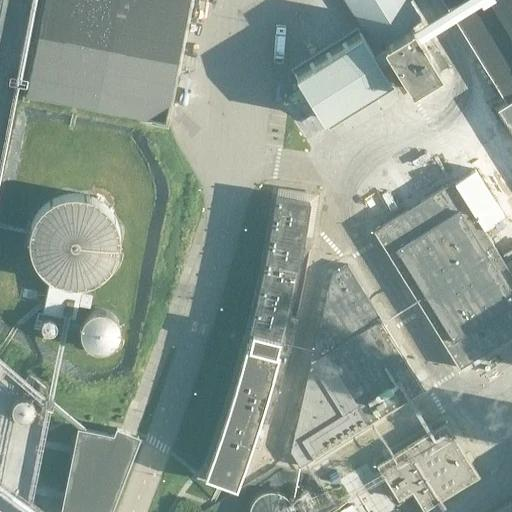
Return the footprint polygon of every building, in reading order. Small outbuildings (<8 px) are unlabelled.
[(165,123),(189,0),(45,0),(27,95),(165,123)] [(440,69),(412,25),(418,21),(405,0),(348,0),(367,29),(296,74),(323,118),(400,70),(411,87),(440,69)] [(511,511),(511,0),(450,0),(509,93),(511,96),(511,97),(495,108),(511,136),(511,501),(494,511),(511,511)] [(511,274),(483,227),(503,214),(475,169),(454,181),(453,180),(373,230),(459,367),(511,334),(511,274)] [(89,196),(86,195),(81,194),(77,194),(74,194),(71,194),(67,194),(64,195),(61,196),(56,197),(53,199),(50,201),(47,202),(44,205),(42,207),(39,209),(37,212),(35,215),(34,218),(32,221),(31,224),(30,227),(29,230),(29,232),(28,235),(28,239),(28,241),(28,244),(29,247),(29,251),(30,254),(31,257),(34,262),(36,266),(38,269),(41,271),(44,275),(50,279),(52,280),(55,281),(56,282),(58,282),(60,283),(63,284),(65,285),(66,285),(68,285),(69,285),(72,285),(81,285),(83,284),(88,283),(93,281),(96,280),(99,278),(102,276),(104,274),(108,270),(111,266),(113,263),(115,260),(116,257),(117,254),(118,251),(119,249),(119,246),(120,242),(120,237),(119,232),(118,229),(117,226),(117,224),(116,221),(113,216),(111,212),(108,209),(106,207),(102,204),(100,202),(97,200),(92,198),(89,196)] [(290,348),(297,318),(287,315),(292,293),(297,270),(305,225),(308,201),(276,197),(273,220),(269,242),(265,264),(260,286),(255,308),(250,331),(252,332),(248,344),(246,343),(241,366),(234,387),(228,409),(221,431),(213,452),(205,474),(236,486),(244,463),(252,441),(259,419),(272,375),(282,378),(290,348)] [(424,389),(381,319),(347,264),(331,274),(313,354),(316,359),(311,362),(314,367),(309,370),(290,450),(300,466),(313,458),(314,459),(369,424),(368,423),(424,389)] [(76,307),(81,285),(72,285),(69,285),(68,285),(66,285),(65,285),(63,284),(60,283),(58,282),(56,282),(55,281),(52,280),(50,279),(46,301),(76,307)] [(54,309),(52,308),(51,308),(50,308),(48,309),(46,310),(45,311),(44,312),(44,313),(43,313),(43,314),(43,315),(43,317),(43,318),(43,319),(44,320),(45,321),(46,323),(48,324),(50,324),(52,324),(54,324),(56,322),(57,322),(57,321),(58,320),(58,319),(59,317),(59,316),(59,315),(59,314),(58,312),(57,311),(56,310),(54,309)] [(110,313),(107,311),(106,310),(104,310),(101,310),(98,310),(96,310),(93,311),(91,312),(89,313),(86,315),(84,317),(83,318),(82,320),(81,321),(81,323),(80,326),(80,328),(80,329),(80,331),(80,333),(80,334),(81,337),(81,338),(82,340),(84,342),(85,343),(87,345),(89,347),(91,348),(93,349),(96,349),(98,350),(100,350),(102,349),(104,349),(107,348),(109,347),(112,346),(113,344),(116,342),(117,340),(118,338),(119,336),(119,334),(120,332),(120,329),(119,326),(119,324),(118,321),(117,319),(115,317),(114,315),(111,313),(110,313)] [(46,387),(28,374),(22,383),(39,396),(46,387)] [(30,399),(28,398),(26,397),(25,397),(23,397),(21,397),(20,397),(18,398),(17,398),(15,399),(14,401),(13,402),(12,403),(12,405),(11,407),(11,408),(12,410),(12,411),(12,412),(13,414),(14,415),(15,416),(17,418),(19,419),(21,419),(23,419),(25,419),(27,419),(28,418),(30,417),(32,415),(33,414),(33,413),(34,412),(34,411),(34,409),(34,408),(34,407),(34,405),(33,403),(32,401),(30,399)] [(468,466),(463,458),(466,456),(445,423),(445,422),(377,464),(378,465),(398,497),(398,498),(412,489),(424,508),(423,508),(424,509),(478,475),(477,475),(471,465),(468,466)] [(109,511),(138,436),(117,428),(114,435),(78,427),(62,510),(69,511),(109,511)] [(291,500),(290,498),(287,495),(285,493),(282,491),(279,489),(275,489),(274,488),(271,488),(267,489),(264,490),(261,491),(258,493),(255,496),(253,498),(252,500),(251,501),(251,503),(250,505),(250,507),(250,509),(250,511),(249,511),(292,511),(293,511),(293,509),(293,507),(292,505),(292,502),(291,500)]
